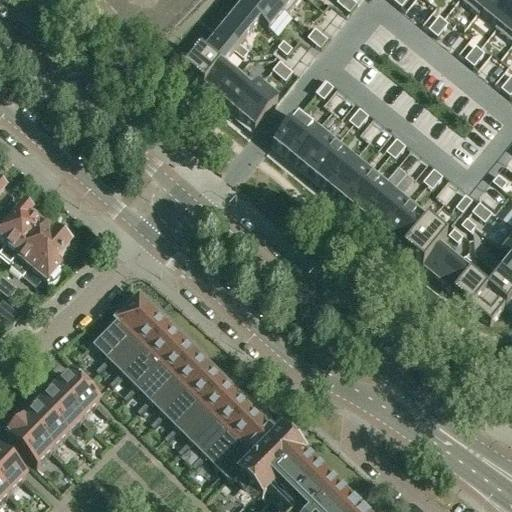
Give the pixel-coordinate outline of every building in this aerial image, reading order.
[(264,0),(248,0),(240,11),(259,26),(258,27),(267,35),(268,34),(282,16),(283,15),(264,0)] [(264,0),(283,15),(282,16),(286,19),(301,1),(302,0),(264,0)] [(346,0),(340,0),(335,6),(342,12),(349,3),(346,0)] [(401,0),(394,0),(392,3),(401,11),(406,4),(401,0)] [(462,0),(459,5),(477,20),(480,16),(480,15),(492,0),(462,0)] [(511,0),(492,0),(480,15),(480,16),(497,30),(498,31),(511,13),(511,0)] [(349,3),(342,12),(348,17),(356,8),(349,3)] [(240,11),(213,43),(232,58),(233,57),(239,50),(258,27),(259,26),(240,11)] [(497,30),(494,34),(511,48),(511,13),(498,31),(497,30)] [(439,20),(433,26),(443,34),(448,27),(439,20)] [(433,26),(428,33),(437,41),(443,34),(433,26)] [(314,32),(306,42),(313,47),(320,38),(314,32)] [(320,38),(313,47),(319,53),(327,43),(320,38)] [(188,71),(182,79),(193,88),(194,89),(201,95),(218,75),(232,58),(213,43),(199,60),(198,59),(198,60),(188,71)] [(282,46),(277,53),(286,60),(292,53),(282,46)] [(475,49),(470,56),(479,64),(484,57),(475,49)] [(239,50),(233,57),(242,65),(248,58),(239,50)] [(470,56),(464,63),(473,70),(479,64),(470,56)] [(279,66),(271,75),(278,80),(286,71),(279,66)] [(286,71),(278,80),(285,86),(292,77),(286,71)] [(218,75),(201,95),(202,95),(203,94),(234,120),(250,101),(249,100),(218,75)] [(326,86),(316,98),(323,104),(333,92),(326,86)] [(511,90),(506,86),(500,92),(509,100),(511,96),(511,90)] [(250,101),(234,120),(253,136),(277,107),(257,92),(257,91),(249,100),(250,101)] [(358,113),(353,120),(362,127),(368,120),(358,113)] [(353,120),(347,126),(357,134),(362,127),(353,120)] [(295,122),(272,151),(291,167),(314,138),(295,122)] [(314,138),(291,167),(310,182),(333,153),(314,138)] [(396,143),(390,150),(399,158),(405,151),(396,143)] [(390,150),(385,157),(394,164),(399,158),(390,150)] [(333,153),(310,182),(328,197),(351,169),(333,153)] [(351,169),(328,197),(347,212),(370,184),(351,169)] [(433,174),(427,180),(437,188),(442,181),(433,174)] [(427,180),(422,187),(431,195),(437,188),(427,180)] [(498,180),(492,186),(501,194),(507,187),(498,180)] [(370,184),(347,212),(365,227),(389,199),(370,184)] [(0,221),(10,209),(12,206),(0,196),(0,221)] [(389,199),(365,227),(384,243),(407,214),(389,199)] [(465,200),(455,212),(462,217),(472,205),(465,200)] [(479,208),(471,217),(478,223),(486,213),(479,208)] [(0,262),(9,270),(40,232),(28,222),(29,220),(22,214),(20,217),(10,209),(0,221),(0,262)] [(486,213),(478,223),(484,227),(491,218),(486,213)] [(407,214),(384,243),(402,257),(401,258),(402,259),(426,229),(407,214)] [(470,238),(475,231),(466,223),(460,230),(470,238)] [(426,229),(402,259),(420,274),(437,254),(444,245),(426,229)] [(53,242),(40,232),(9,270),(22,281),(28,274),(46,289),(59,274),(54,270),(68,253),(54,241),(53,242)] [(511,233),(496,251),(511,264),(511,263),(511,233)] [(453,234),(448,241),(457,248),(463,241),(453,234)] [(437,254),(420,274),(421,275),(422,274),(452,299),(452,300),(469,280),(464,276),(457,271),(437,254)] [(465,261),(457,271),(464,276),(472,267),(465,261)] [(486,294),(485,295),(504,311),(505,312),(506,311),(506,310),(511,303),(511,263),(511,264),(486,294)] [(0,280),(0,295),(8,302),(16,293),(0,280)] [(469,280),(452,300),(461,307),(470,315),(471,314),(489,329),(504,311),(485,295),(486,294),(469,280)] [(31,288),(21,306),(39,316),(49,299),(31,288)] [(116,328),(92,352),(96,355),(130,389),(217,475),(231,489),(238,483),(262,506),(269,499),(282,511),(350,511),(301,464),(303,462),(279,439),(278,440),(255,417),(138,301),(114,325),(116,328)] [(0,306),(0,318),(13,329),(20,320),(1,305),(0,306)] [(95,375),(98,378),(108,368),(105,365),(95,375)] [(112,392),(121,381),(118,379),(109,389),(112,392)] [(98,410),(68,381),(52,397),(82,426),(98,410)] [(125,406),(135,396),(133,392),(123,403),(125,406)] [(82,426),(52,397),(37,413),(67,442),(82,426)] [(136,416),(139,419),(149,409),(146,406),(136,416)] [(95,414),(105,423),(107,421),(98,411),(95,414)] [(67,442),(37,413),(22,428),(51,457),(67,442)] [(150,430),(153,433),(163,423),(160,420),(150,430)] [(81,428),(91,438),(94,435),(83,425),(81,428)] [(51,457),(22,428),(7,443),(36,472),(51,457)] [(164,443),(167,446),(176,436),(173,433),(164,443)] [(65,443),(76,454),(79,451),(68,440),(65,443)] [(180,460),(190,450),(187,447),(177,457),(180,460)] [(50,458),(61,469),(63,466),(53,456),(50,458)] [(191,470),(194,473),(199,468),(203,463),(204,463),(200,461),(191,470)] [(23,485),(0,462),(0,492),(8,501),(23,485)] [(23,489),(32,498),(35,495),(26,486),(23,489)] [(0,509),(8,501),(0,492),(0,509)] [(19,511),(21,510),(10,499),(7,502),(16,511),(19,511)]
